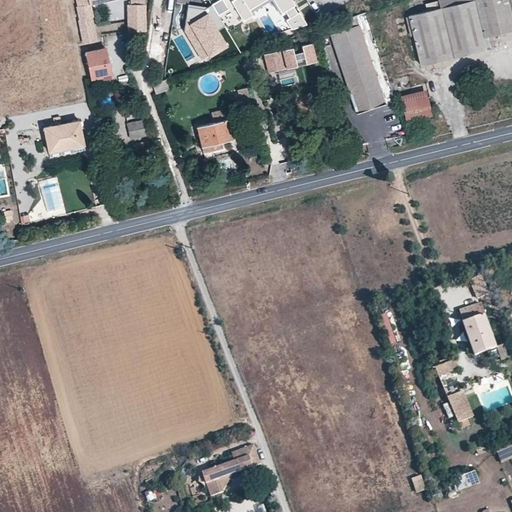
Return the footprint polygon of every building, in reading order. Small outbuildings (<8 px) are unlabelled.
[(83,42),(94,40),(91,17),(92,17),(90,5),(109,0),(75,0),(80,18),(78,19),(83,42)] [(128,30),(145,29),(145,5),(139,5),(138,0),(128,0),(128,5),(126,6),(128,30)] [(223,0),(218,0),(211,4),(218,15),(229,9),(223,0)] [(295,5),(291,0),(232,0),(231,1),(243,21),(252,15),(249,10),(264,0),(273,0),(281,13),(295,5)] [(511,0),(438,0),(440,8),(407,16),(419,65),(486,50),(483,37),(511,29),(511,0)] [(218,15),(211,4),(204,9),(187,7),(185,30),(194,29),(207,51),(200,55),(203,59),(210,55),(210,56),(227,47),(217,31),(224,26),(218,15)] [(306,24),(299,12),(285,20),(291,29),(306,24)] [(361,25),(332,35),(355,109),(385,100),(361,25)] [(207,51),(194,29),(185,30),(200,55),(207,51)] [(316,58),(311,42),(301,45),(303,52),(294,54),(292,48),(271,54),(272,57),(265,59),(268,72),(316,58)] [(106,47),(84,52),(90,79),(111,74),(106,47)] [(256,68),(251,51),(241,54),(244,70),(256,68)] [(168,89),(165,79),(152,83),(155,93),(168,89)] [(233,89),(236,104),(250,101),(247,87),(233,89)] [(426,89),(399,95),(406,121),(431,115),(426,89)] [(228,119),(226,109),(214,112),(217,122),(228,119)] [(52,125),(43,127),(48,151),(83,145),(79,119),(60,123),(60,116),(49,117),(52,125)] [(143,119),(126,123),(130,139),(146,135),(143,119)] [(217,122),(197,126),(203,151),(221,146),(221,141),(233,138),(228,119),(217,122)] [(388,138),(389,146),(402,144),(401,136),(388,138)] [(29,214),(20,215),(22,224),(30,222),(29,214)] [(460,310),(476,355),(497,347),(481,302),(469,307),(460,310)] [(497,346),(501,359),(510,357),(506,344),(497,346)] [(435,367),(438,376),(451,371),(448,363),(435,367)] [(464,390),(448,395),(459,425),(475,419),(464,390)] [(511,445),(496,452),(501,462),(511,457),(511,445)] [(203,472),(204,475),(198,477),(203,490),(209,488),(211,495),(223,490),(222,487),(219,479),(229,476),(240,472),(261,464),(255,447),(233,453),(235,460),(203,472)] [(479,482),(475,470),(460,476),(461,480),(456,482),(459,489),(479,482)] [(420,474),(411,477),(416,492),(426,489),(420,474)] [(222,487),(229,476),(219,479),(222,487)]
